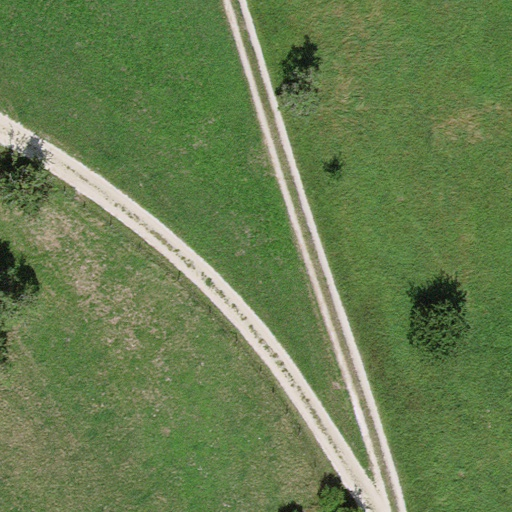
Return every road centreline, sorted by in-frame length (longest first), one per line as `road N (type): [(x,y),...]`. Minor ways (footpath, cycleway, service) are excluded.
road 1 (track): [(0,136),(130,218),(202,280),(285,376),(364,511)]
road 2 (track): [(379,511),(377,466),(337,321),(236,0)]
